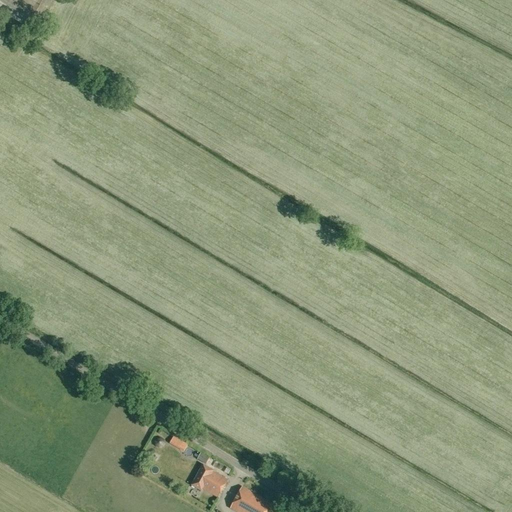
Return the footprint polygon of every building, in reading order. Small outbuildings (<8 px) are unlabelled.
[(185,451),(190,444),(176,435),(171,442),(185,451)] [(155,445),(158,448),(163,448),(166,444),(165,440),(161,437),(157,438),(155,441),(155,445)] [(198,460),(206,464),(210,457),(202,453),(198,460)] [(203,489),(218,497),(227,480),(213,472),(214,470),(203,464),(192,485),(202,490),(203,489)] [(230,508),(238,511),(271,511),(276,504),(242,486),(230,508)]
